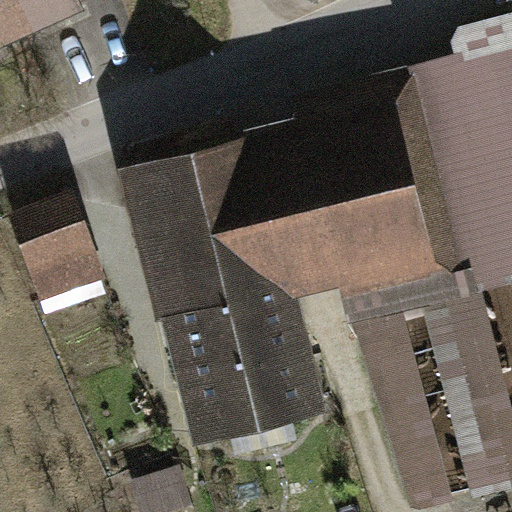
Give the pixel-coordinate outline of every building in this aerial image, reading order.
[(72,0),(0,0),(0,35),(73,2),(72,0)] [(303,103),(355,307),(511,269),(511,19),(464,32),(456,43),(461,62),(303,103)] [(265,197),(252,145),(142,172),(172,293),(278,267),(261,198),(265,197)] [(70,196),(14,218),(32,264),(88,242),(70,196)] [(278,267),(172,293),(205,430),(310,403),(300,358),(311,355),(309,345),(296,348),(278,267)] [(178,471),(139,481),(148,511),(186,502),(178,471)]
